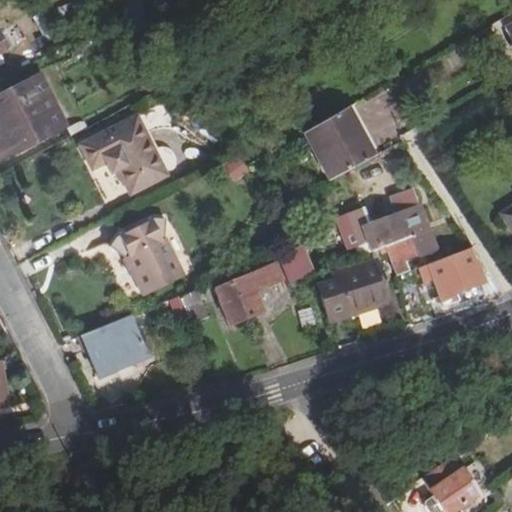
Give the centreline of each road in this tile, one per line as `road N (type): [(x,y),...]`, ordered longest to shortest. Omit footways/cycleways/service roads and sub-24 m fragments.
road 1 (residential): [(511,312),(275,392),(74,435)]
road 2 (track): [(511,81),(411,142),(511,301)]
road 3 (residential): [(0,288),(74,435)]
